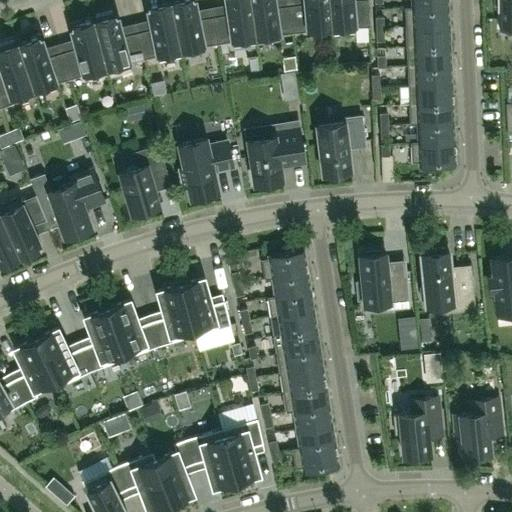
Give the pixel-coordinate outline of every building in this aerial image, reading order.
[(217,42),(213,15),(198,18),(194,0),(174,0),(170,1),(181,55),(204,50),(203,44),(217,42)] [(256,42),(249,0),(225,0),(227,13),(213,15),(217,42),(231,39),(232,45),(256,42)] [(293,31),(290,4),(275,6),(274,0),(249,0),(256,42),(279,38),(279,33),(293,31)] [(330,25),(328,0),(304,0),(304,2),(290,4),(293,31),(308,29),(308,27),(329,25),(330,25)] [(369,24),(367,0),(328,0),(330,25),(329,25),(330,33),(355,31),(354,25),(369,24)] [(511,0),(498,0),(499,24),(511,23),(511,0)] [(181,55),(170,1),(146,6),(151,27),(136,31),(142,57),(156,54),(157,59),(181,55)] [(449,24),(448,5),(404,7),(405,26),(449,24)] [(142,57),(136,31),(122,34),(120,25),(116,13),(112,14),(111,9),(95,14),(96,18),(93,19),(105,65),(104,65),(106,73),(130,66),(129,61),(142,57)] [(377,15),(377,27),(385,27),(385,15),(377,15)] [(86,78),(106,72),(104,65),(105,65),(93,19),(70,25),(76,47),(61,51),(69,77),(84,73),(86,78)] [(450,43),(449,24),(405,26),(406,45),(450,43)] [(386,39),(385,27),(377,27),(378,39),(386,39)] [(69,77),(61,51),(47,55),(40,34),(17,42),(34,93),(58,86),(56,81),(69,77)] [(34,93),(17,42),(14,43),(13,38),(0,42),(0,65),(2,71),(0,71),(0,104),(13,99),(34,93)] [(451,62),(450,43),(406,45),(407,64),(451,62)] [(378,54),(379,66),(387,65),(386,53),(378,54)] [(452,82),(451,62),(407,64),(408,83),(452,82)] [(371,73),(372,85),(380,85),(379,73),(371,73)] [(453,101),(452,82),(408,83),(409,103),(453,101)] [(380,97),(380,85),(372,85),(372,97),(380,97)] [(133,107),(136,120),(153,116),(150,103),(150,101),(133,106),(133,107)] [(453,120),(453,101),(409,103),(409,122),(453,120)] [(381,111),(381,123),(389,123),(389,111),(381,111)] [(347,146),(364,144),(361,114),(343,116),(344,121),(316,124),(322,171),(350,168),(347,146)] [(303,161),(301,152),(297,127),(300,126),(299,117),(243,127),(245,139),(248,138),(254,181),(281,177),(279,164),(301,160),(301,161),(303,161)] [(81,118),(57,127),(63,142),(86,133),(81,118)] [(454,139),(453,120),(409,122),(410,123),(417,123),(417,141),(454,139)] [(390,135),(389,123),(381,123),(382,135),(390,135)] [(18,126),(0,133),(0,146),(1,148),(24,138),(18,126)] [(206,137),(178,143),(183,165),(179,166),(183,182),(187,181),(190,195),(217,189),(213,169),(231,165),(225,139),(207,143),(206,137)] [(455,161),(454,139),(417,141),(410,141),(411,161),(418,160),(418,163),(455,161)] [(131,150),(136,165),(119,170),(131,211),(158,203),(154,189),(170,184),(158,142),(131,150)] [(382,142),(383,154),(391,154),(390,142),(382,142)] [(85,206),(103,199),(91,167),(71,175),(73,180),(48,189),(55,208),(51,209),(57,224),(60,222),(64,234),(91,225),(84,207),(85,206)] [(18,194),(0,201),(0,212),(19,254),(21,252),(23,257),(39,250),(37,246),(41,244),(32,224),(46,217),(36,192),(21,199),(18,194)] [(0,262),(19,254),(0,212),(0,262)] [(469,263),(456,265),(457,268),(450,268),(448,250),(444,250),(444,246),(431,247),(431,251),(420,252),(423,285),(419,285),(421,298),(425,298),(425,302),(440,301),(441,310),(474,307),(469,263)] [(409,305),(406,269),(387,271),(385,251),(380,251),(379,247),(363,249),(364,253),(358,254),(361,279),(355,279),(357,299),(363,299),(363,301),(388,299),(389,307),(409,305)] [(304,248),(267,254),(268,257),(261,257),(264,277),(307,270),(304,248)] [(494,290),(496,310),(511,308),(511,253),(491,256),(493,276),(489,276),(490,290),(494,290)] [(243,262),(247,275),(262,271),(258,257),(243,262)] [(238,269),(230,270),(233,282),(241,280),(238,269)] [(310,289),(307,270),(264,277),(271,276),(274,294),(267,295),(267,296),(310,289)] [(224,299),(223,299),(210,302),(203,276),(180,282),(180,283),(194,333),(217,327),(230,323),(224,299)] [(243,292),(241,280),(233,282),(236,294),(243,292)] [(194,333),(180,283),(180,282),(157,289),(165,315),(151,319),(159,343),(194,333)] [(313,307),(310,289),(267,296),(270,315),(316,307),(313,307)] [(159,343),(151,319),(138,323),(129,298),(107,306),(107,307),(125,356),(159,343)] [(264,303),(247,306),(249,316),(266,313),(264,303)] [(125,356),(107,307),(107,306),(85,314),(94,340),(81,345),(91,368),(125,356)] [(239,308),(241,320),(249,318),(246,306),(239,308)] [(316,327),(313,308),(316,308),(316,307),(270,315),(273,334),(316,327)] [(252,330),(249,318),(241,320),(244,331),(252,330)] [(91,368),(81,345),(68,351),(57,326),(35,336),(54,377),(57,384),(91,368)] [(319,346),(316,327),(273,334),(276,353),(319,346)] [(430,330),(420,331),(421,340),(431,339),(430,330)] [(54,377),(35,336),(14,346),(26,371),(13,377),(25,399),(37,394),(33,387),(54,377)] [(257,355),(255,343),(247,345),(249,357),(257,355)] [(322,364),(319,346),(276,353),(279,372),(325,364),(322,364)] [(439,350),(423,352),(424,366),(440,364),(439,350)] [(245,365),(248,377),(255,375),(253,364),(245,365)] [(326,383),(323,365),(325,365),(325,364),(279,372),(282,390),(326,383)] [(258,387),(255,375),(248,377),(250,389),(258,387)] [(25,399),(13,377),(1,384),(0,382),(0,406),(3,412),(25,399)] [(229,381),(230,396),(248,395),(247,380),(229,381)] [(329,402),(326,383),(282,390),(285,409),(329,402)] [(442,432),(441,429),(438,395),(410,398),(411,410),(398,411),(398,413),(392,414),(394,432),(400,431),(403,454),(430,451),(428,433),(442,432)] [(502,431),(501,423),(498,396),(470,399),(471,411),(453,413),(455,432),(461,431),(463,452),(469,452),(471,456),(482,455),(483,450),(490,450),(488,432),(502,431)] [(267,400),(260,402),(262,414),(270,412),(267,400)] [(332,421),(329,402),(285,409),(285,410),(292,409),(295,427),(334,421),(334,420),(332,421)] [(273,424),(270,412),(262,414),(265,425),(273,424)] [(264,449),(262,441),(256,417),(248,419),(221,427),(235,478),(258,471),(253,452),(264,449)] [(334,422),(334,421),(295,427),(298,445),(291,447),(335,440),(332,422),(334,422)] [(235,478),(221,427),(185,437),(193,461),(205,458),(213,484),(235,478)] [(182,465),(193,461),(185,437),(173,442),(176,449),(155,457),(154,457),(154,459),(170,499),(192,491),(182,465)] [(276,438),(268,439),(271,451),(278,449),(276,438)] [(338,462),(335,440),(291,447),(294,467),(302,465),(302,468),(338,462)] [(281,461),(278,449),(271,451),(273,463),(281,461)] [(170,499),(154,459),(154,457),(155,457),(152,450),(117,463),(127,486),(138,482),(148,508),(170,499)] [(126,511),(116,492),(127,486),(117,463),(83,480),(97,508),(89,511),(126,511)]
